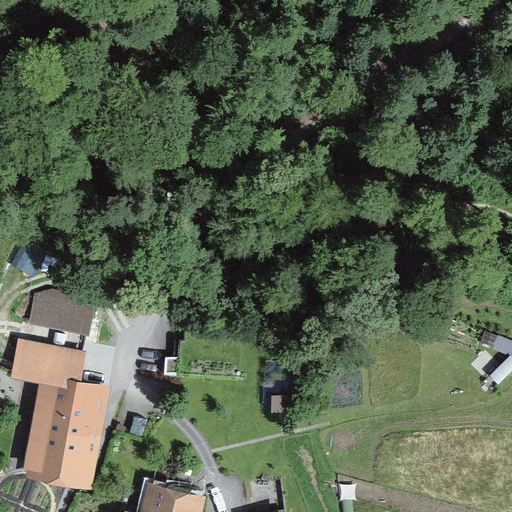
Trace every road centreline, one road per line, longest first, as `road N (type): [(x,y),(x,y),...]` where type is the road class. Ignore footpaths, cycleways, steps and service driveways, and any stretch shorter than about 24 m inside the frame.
road 1 (track): [(504,0),(243,168),(158,280)]
road 2 (track): [(222,505),(191,435),(126,374)]
